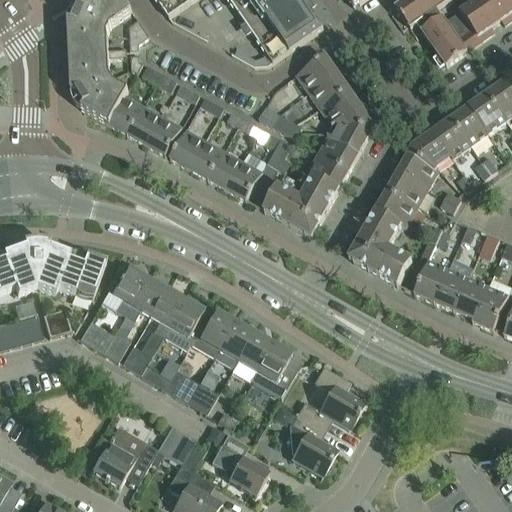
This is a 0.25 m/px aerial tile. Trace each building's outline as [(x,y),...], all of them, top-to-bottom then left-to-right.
[(125,100),(128,95),(113,86),(109,80),(107,37),(111,31),(132,16),(120,0),(85,0),(76,7),(79,11),(73,24),(67,24),(71,97),(76,97),(84,108),(81,113),(166,161),(182,132),(125,100)] [(153,0),(169,21),(199,0),(226,0),(227,1),(267,59),(272,66),(273,67),(311,40),(323,32),(301,0),(153,0)] [(346,0),(354,11),(369,0),(346,0)] [(412,0),(395,12),(398,15),(410,33),(412,32),(424,23),(437,14),(452,3),(449,0),(412,0)] [(504,29),(511,24),(511,23),(511,13),(502,0),(482,0),(478,3),(496,28),(501,25),(504,29)] [(511,0),(502,0),(511,13),(511,0)] [(482,45),(492,38),(495,36),(491,32),(496,28),(478,3),(461,15),(466,23),(472,30),(477,38),(482,45)] [(461,15),(451,23),(456,30),(466,23),(461,15)] [(442,21),(421,36),(433,53),(445,69),(446,71),(467,56),(454,38),(442,21)] [(466,23),(456,30),(461,37),(472,30),(466,23)] [(130,56),(139,55),(139,49),(149,41),(138,25),(129,31),(130,56)] [(472,30),(461,37),(467,45),(477,38),(472,30)] [(477,38),(467,45),(472,52),(482,45),(477,38)] [(112,62),(127,61),(127,54),(112,54),(112,62)] [(308,97),(338,77),(325,59),(296,80),(308,97)] [(130,78),(138,78),(143,68),(140,66),(139,60),(130,60),(130,78)] [(172,95),(177,87),(147,70),(143,78),(172,95)] [(321,115),(350,95),(338,77),(308,97),(321,115)] [(511,95),(504,85),(485,99),(505,127),(511,122),(511,95)] [(195,107),(200,100),(180,89),(176,97),(195,107)] [(336,130),(362,112),(350,95),(321,115),(332,130),(335,129),(336,130)] [(487,139),(505,127),(485,99),(467,112),(487,139)] [(204,102),(200,110),(209,115),(218,120),(219,121),(223,113),(204,102)] [(277,134),(283,121),(265,111),(258,124),(277,134)] [(363,151),(375,130),(362,112),(336,130),(337,131),(335,136),(363,151)] [(470,151),(487,139),(467,112),(450,124),(470,151)] [(239,132),(244,124),(231,117),(227,125),(239,132)] [(295,144),(301,131),(283,121),(277,134),(295,144)] [(249,137),(253,130),(244,124),(239,132),(249,137)] [(452,164),(470,151),(450,124),(432,136),(450,161),(452,164)] [(190,174),(206,145),(186,134),(170,163),(190,174)] [(363,151),(335,136),(332,141),(329,139),(320,156),(351,173),(363,151)] [(438,176),(435,172),(450,161),(432,136),(413,150),(408,159),(438,176)] [(276,153),(280,145),(269,138),(265,147),(276,153)] [(210,186),(226,157),(206,145),(190,174),(210,186)] [(283,163),(291,151),(280,145),(276,153),(262,177),(246,206),(257,212),(278,173),(284,176),(289,166),(283,163)] [(338,195),(351,173),(320,156),(308,177),(313,180),(338,195)] [(228,195),(244,167),(226,157),(210,186),(228,195)] [(427,194),(438,176),(408,159),(397,178),(427,194)] [(491,180),(497,175),(488,162),(482,167),(491,180)] [(246,206),(262,177),(244,167),(228,195),(246,206)] [(485,184),(491,180),(482,167),(476,172),(485,184)] [(417,213),(427,194),(397,178),(386,196),(417,213)] [(326,216),(338,195),(313,180),(301,202),(326,216)] [(466,198),(473,193),(464,180),(457,185),(466,198)] [(314,238),(326,216),(301,202),(277,189),(273,198),(263,215),(308,240),(309,238),(313,237),(314,238)] [(406,232),(412,221),(417,213),(386,196),(376,215),(406,232)] [(453,218),(461,204),(448,197),(440,210),(453,218)] [(406,232),(376,215),(351,259),(353,260),(354,264),(353,265),(398,291),(412,266),(391,254),(389,248),(401,230),(406,232)] [(414,297),(428,266),(436,248),(442,235),(434,231),(407,294),(414,297)] [(442,251),(448,238),(442,235),(436,248),(442,251)] [(490,265),(492,262),(500,244),(487,238),(481,253),(478,259),(490,265)] [(0,297),(15,293),(17,299),(36,292),(54,299),(57,292),(74,299),(77,291),(93,297),(90,305),(91,305),(105,268),(85,261),(82,270),(67,264),(69,259),(48,251),(49,249),(49,248),(46,246),(36,245),(25,246),(22,247),(23,249),(23,251),(2,259),(4,264),(0,265),(0,297)] [(511,266),(511,249),(508,248),(502,262),(511,266)] [(434,307),(448,275),(428,266),(414,297),(414,298),(434,307)] [(109,292),(101,307),(115,315),(124,321),(146,283),(141,280),(143,275),(130,267),(127,272),(114,295),(109,292)] [(452,315),(467,284),(468,283),(448,275),(434,307),(452,315)] [(155,282),(152,286),(146,283),(124,321),(134,326),(140,316),(149,321),(168,289),(155,282)] [(473,324),(487,292),(468,283),(467,284),(452,315),(473,324)] [(153,337),(162,342),(184,305),(178,301),(181,297),(168,289),(149,321),(159,326),(153,337)] [(493,335),(501,317),(508,302),(487,292),(473,324),(472,326),(493,335)] [(184,305),(162,342),(171,348),(185,356),(190,348),(192,345),(202,328),(197,325),(203,316),(205,311),(193,304),(190,308),(184,305)] [(65,312),(54,315),(60,339),(71,336),(65,312)] [(60,339),(54,315),(42,318),(49,342),(60,339)] [(214,362),(234,326),(215,315),(206,330),(202,328),(190,348),(214,362)] [(37,319),(25,322),(32,346),(43,343),(37,319)] [(25,322),(14,325),(20,349),(32,346),(25,322)] [(14,325),(3,328),(9,352),(20,349),(14,325)] [(103,358),(114,339),(90,325),(79,344),(103,358)] [(233,373),(237,366),(253,337),(234,326),(214,362),(233,373)] [(3,328),(0,329),(0,354),(9,352),(3,328)] [(117,367),(128,348),(130,345),(116,336),(114,339),(103,358),(117,367)] [(255,376),(272,348),(253,337),(237,366),(255,376)] [(280,404),(297,376),(285,369),(291,359),(272,348),(255,376),(249,386),(280,404)] [(140,380),(146,371),(151,361),(132,350),(131,352),(121,369),(140,380)] [(164,394),(169,384),(146,371),(140,380),(164,394)] [(364,407),(345,396),(350,387),(322,371),(313,387),(329,397),(325,405),(309,396),(297,418),(321,432),(327,421),(349,434),(367,403),(366,403),(364,407)] [(187,408),(199,387),(176,374),(169,384),(164,394),(187,408)] [(206,419),(216,401),(218,398),(199,387),(187,408),(206,419)] [(224,431),(229,421),(222,417),(217,426),(224,431)] [(297,418),(290,429),(293,461),(291,463),(321,481),(318,485),(319,486),(337,455),(315,442),(321,432),(297,418)] [(231,435),(236,426),(229,421),(224,431),(231,435)] [(169,462),(183,438),(171,431),(156,455),(169,462)] [(220,449),(226,439),(214,431),(207,441),(220,449)] [(136,461),(122,453),(129,443),(127,437),(120,433),(115,434),(111,443),(91,476),(95,478),(96,475),(106,481),(103,485),(107,487),(108,485),(119,492),(132,469),(145,476),(151,465),(156,455),(144,448),(136,461)] [(181,469),(188,458),(195,445),(183,438),(169,462),(177,467),(181,469)] [(225,474),(227,470),(234,474),(227,484),(255,500),(268,478),(241,462),(248,450),(227,438),(220,451),(211,467),(225,474)] [(177,467),(169,462),(156,455),(151,465),(157,468),(163,467),(165,464),(175,469),(177,467)] [(217,511),(221,507),(204,497),(210,486),(180,469),(167,493),(181,501),(174,511),(217,511)] [(0,511),(12,511),(19,502),(7,495),(11,487),(0,480),(0,511)]
